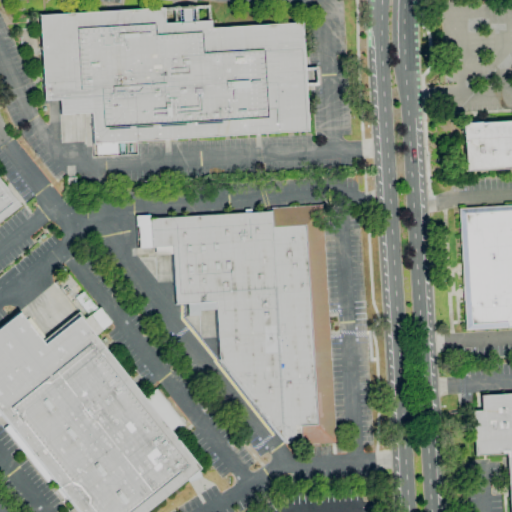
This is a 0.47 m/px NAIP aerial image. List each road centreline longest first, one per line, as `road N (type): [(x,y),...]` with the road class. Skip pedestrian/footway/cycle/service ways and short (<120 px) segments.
road 1 (primary): [(381,8),(408,511)]
road 2 (primary): [(431,511),(405,56)]
